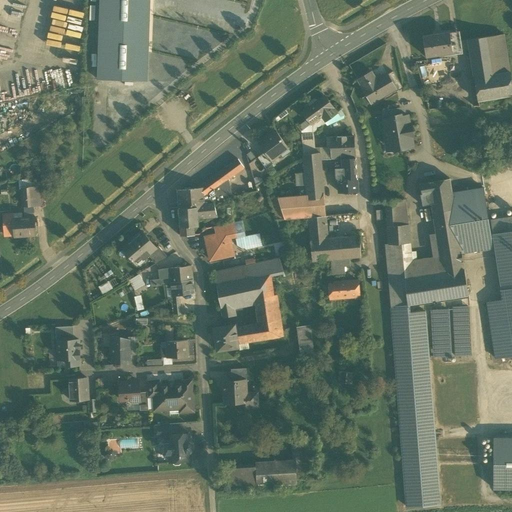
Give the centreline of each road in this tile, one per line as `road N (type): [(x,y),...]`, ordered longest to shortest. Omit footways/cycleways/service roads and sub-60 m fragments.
road 1 (tertiary): [(153,194),(331,53)]
road 2 (residential): [(331,53),(356,128),(369,258)]
road 3 (tertiary): [(0,313),(153,194)]
road 4 (residential): [(153,194),(197,267),(204,368)]
road 5 (residential): [(398,15),(429,157)]
road 6 (residential): [(204,368),(212,489)]
